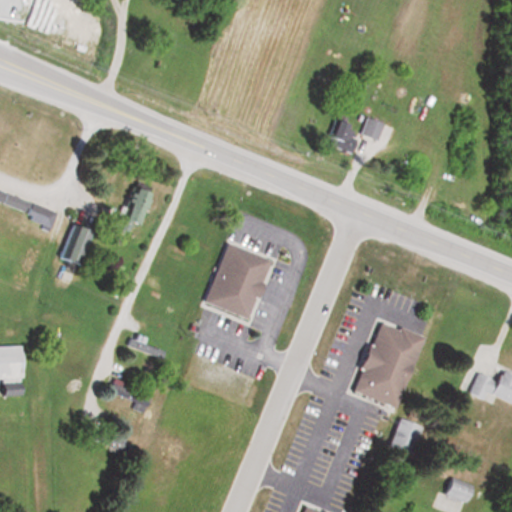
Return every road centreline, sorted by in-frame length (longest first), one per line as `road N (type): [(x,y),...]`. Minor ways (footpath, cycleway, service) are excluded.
road 1 (tertiary): [(0,62),(511,275)]
road 2 (residential): [(230,511),(355,211)]
